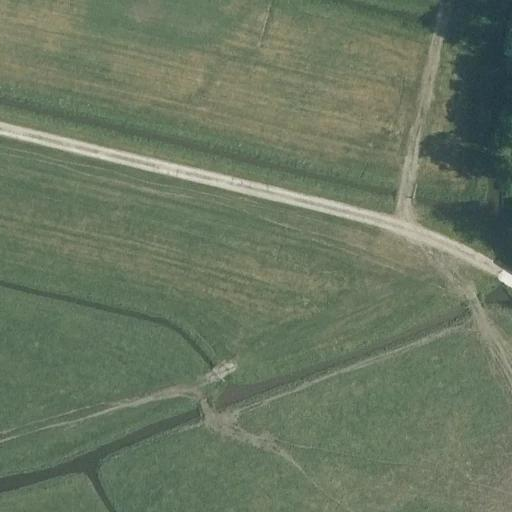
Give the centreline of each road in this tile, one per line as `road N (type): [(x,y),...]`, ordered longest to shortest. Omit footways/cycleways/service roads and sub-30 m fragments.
road 1 (track): [(511,501),(215,422),(195,391)]
road 2 (track): [(276,189),(0,130)]
road 3 (track): [(399,233),(444,2)]
road 4 (track): [(195,391),(232,363),(276,189)]
road 5 (track): [(195,391),(0,439)]
road 6 (track): [(399,233),(356,211),(276,189)]
road 7 (track): [(511,276),(465,249),(399,233)]
